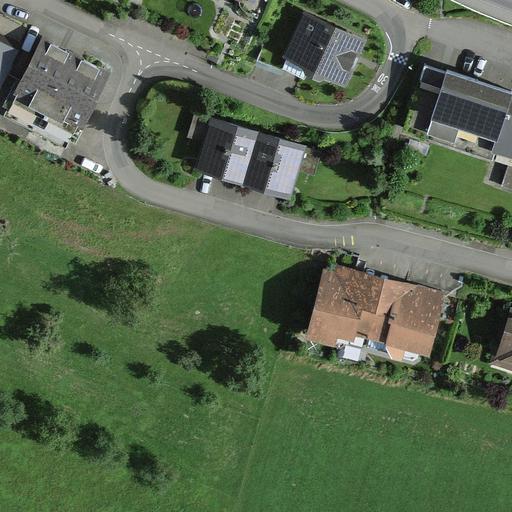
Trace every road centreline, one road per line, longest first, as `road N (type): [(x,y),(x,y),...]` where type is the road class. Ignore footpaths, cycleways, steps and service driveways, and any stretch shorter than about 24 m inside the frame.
road 1 (residential): [(149,60),(114,135),(122,167),(145,188),(306,233),(387,235),(511,269)]
road 2 (residential): [(370,0),(394,26),(397,58),(376,95),(339,115),(149,60)]
road 3 (residential): [(41,0),(132,43),(149,60)]
